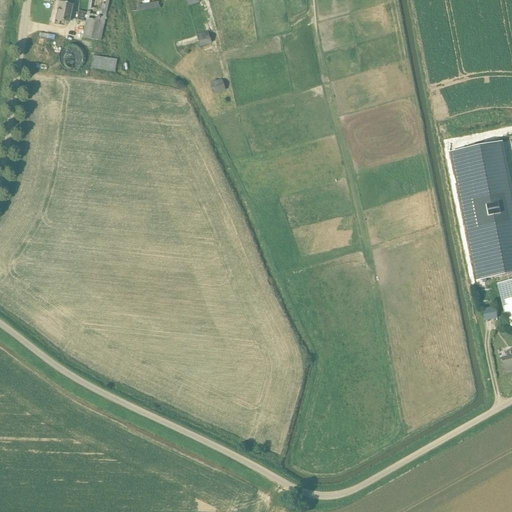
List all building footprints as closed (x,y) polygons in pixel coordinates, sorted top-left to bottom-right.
[(71,0),(63,0),(62,3),(59,2),(55,21),(68,24),(72,5),(71,5),(71,0)] [(108,0),(89,0),(87,13),(78,11),(76,20),(85,22),(82,38),(100,42),(108,0)] [(131,0),(133,12),(161,8),(160,5),(161,5),(161,3),(164,2),(163,0),(131,0)] [(212,43),(208,31),(197,35),(200,47),(212,43)] [(73,45),(72,45),(71,45),(69,45),(68,45),(66,46),(63,48),(62,49),(61,50),(60,52),(59,54),(59,55),(59,56),(59,58),(59,59),(59,60),(59,61),(60,64),(61,65),(62,66),(62,67),(65,69),(66,70),(67,70),(69,71),(70,71),(71,71),(74,71),(76,71),(77,70),(78,70),(79,69),(80,69),(82,67),(83,65),(84,65),(84,63),(85,62),(85,61),(86,60),(86,58),(86,57),(85,56),(85,54),(84,53),(83,51),(81,49),(80,48),(78,46),(77,46),(76,45),(75,45),(73,45)] [(117,59),(93,56),(91,69),(115,72),(117,59)] [(226,90),(223,79),(211,82),(214,94),(226,90)] [(511,273),(511,147),(511,141),(502,143),(487,146),(451,153),(476,281),(511,273)] [(511,324),(511,281),(497,286),(507,325),(511,324)] [(481,309),(484,322),(497,319),(494,306),(481,309)] [(511,351),(507,352),(509,358),(502,359),(506,374),(511,372),(511,351)]
